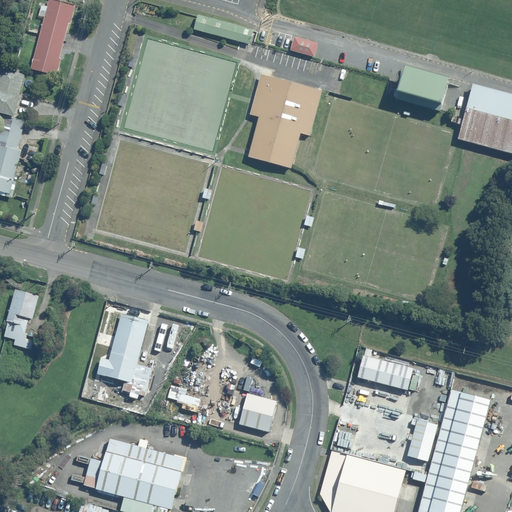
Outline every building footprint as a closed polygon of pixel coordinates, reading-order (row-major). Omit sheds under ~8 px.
[(57,76),(75,8),(51,2),(49,7),(43,6),(40,17),(45,19),(32,69),(57,76)] [(254,33),(199,17),(195,31),(250,47),(254,33)] [(294,37),(291,51),(316,58),(320,45),(294,37)] [(348,68),(335,65),(332,78),(346,80),(348,68)] [(452,79),(407,66),(400,89),(445,102),(452,79)] [(27,73),(1,67),(0,71),(0,114),(16,119),(27,73)] [(323,89),(262,72),(251,112),(260,115),(249,154),(293,166),(302,131),(311,133),(323,89)] [(511,91),(475,81),(461,135),(511,148),(511,91)] [(16,121),(4,118),(0,132),(0,195),(10,198),(23,151),(18,150),(25,126),(16,124),(16,121)] [(15,346),(34,351),(37,342),(28,339),(40,296),(17,290),(5,338),(16,341),(15,346)] [(154,317),(126,310),(113,357),(104,355),(99,371),(136,381),(154,317)] [(414,366),(367,353),(362,372),(409,384),(414,366)] [(461,511),(492,398),(454,388),(422,507),(439,511),(461,511)] [(279,399),(248,391),(240,423),(270,431),(279,399)] [(201,398),(196,397),(192,412),(198,413),(198,414),(204,416),(204,412),(203,412),(205,401),(209,402),(210,396),(202,395),(201,398)] [(239,413),(233,411),(229,420),(235,423),(239,413)] [(440,422),(421,417),(411,453),(430,458),(440,422)] [(342,431),(338,446),(352,450),(356,435),(342,431)] [(188,461),(113,440),(101,485),(176,505),(188,461)] [(397,511),(409,470),(335,450),(324,493),(333,509),(346,511),(397,511)] [(172,511),(173,507),(129,495),(125,510),(133,511),(172,511)]
